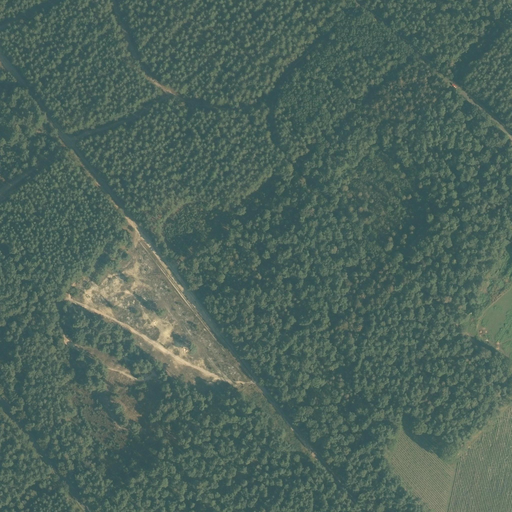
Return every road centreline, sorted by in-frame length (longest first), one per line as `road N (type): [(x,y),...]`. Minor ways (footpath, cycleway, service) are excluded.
road 1 (track): [(393,263),(295,171),(273,137),(278,85),(358,4)]
road 2 (track): [(402,413),(479,344),(393,263),(436,228)]
road 3 (track): [(0,57),(136,230)]
road 4 (unclassified): [(511,135),(353,0)]
road 5 (track): [(136,230),(246,372)]
road 6 (track): [(246,372),(358,511)]
road 7 (unclassified): [(0,400),(88,511)]
